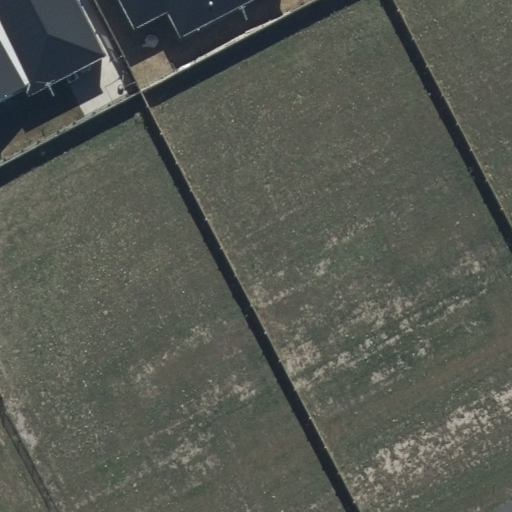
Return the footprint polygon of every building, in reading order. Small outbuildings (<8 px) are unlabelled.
[(0,0),(0,99),(100,48),(74,0),(0,0)] [(112,0),(117,7),(129,0),(151,0),(168,31),(226,0),(112,0)] [(511,381),(511,334),(338,0),(321,0),(260,31),(287,83),(238,108),(248,127),(190,157),(236,246),(225,252),(260,320),(383,257),(461,408),(511,381)] [(511,36),(493,0),(487,0),(434,27),(511,179),(511,36)] [(260,511),(296,493),(111,140),(43,176),(73,233),(36,253),(49,276),(11,296),(45,360),(22,372),(51,427),(146,378),(215,511),(260,511)]
